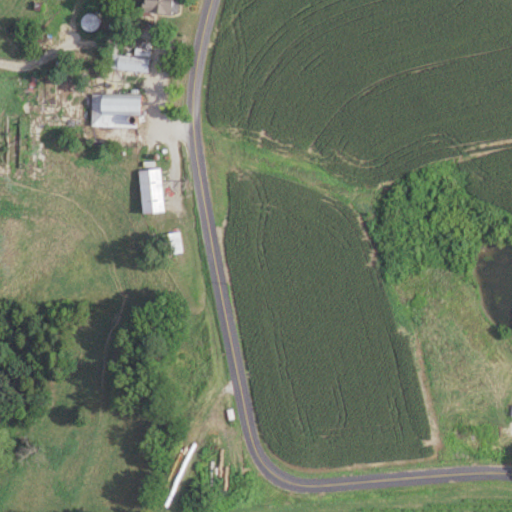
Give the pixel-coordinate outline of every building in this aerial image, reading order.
[(147,0),(146,14),(179,17),(180,0),(147,0)] [(103,18),(88,13),(83,28),(98,33),(103,18)] [(105,69),(150,72),(151,60),(106,57),(105,69)] [(64,75),(33,75),(33,106),(64,106),(64,75)] [(93,127),(145,127),(145,95),(93,95),(93,127)] [(143,171),(145,214),(167,213),(164,170),(143,171)] [(159,255),(184,254),(182,234),(158,235),(159,255)]
